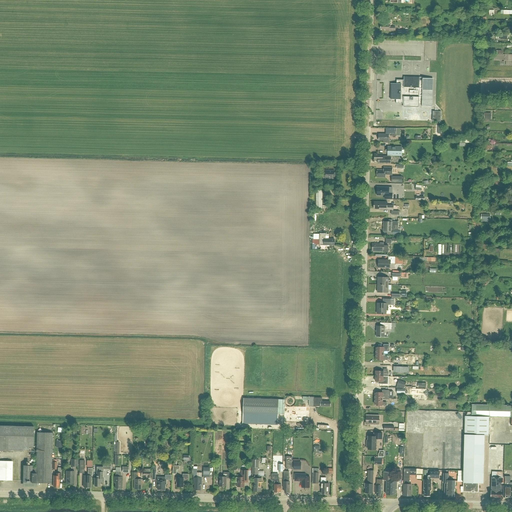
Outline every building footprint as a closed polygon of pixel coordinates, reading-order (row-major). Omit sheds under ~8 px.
[(395,27),(390,27),(390,21),(385,21),(385,24),(382,24),(382,25),(381,25),(380,29),(385,29),(385,31),(395,31),(395,27)] [(422,104),(422,107),(432,107),(432,106),(432,79),(423,78),(423,81),(420,81),(420,78),(419,78),(404,78),(404,80),(397,80),(397,84),(392,84),(391,99),(396,100),(396,103),(403,104),(403,106),(419,106),(419,107),(419,104),(422,104)] [(441,112),(433,111),(433,121),(441,122),(441,112)] [(389,143),(389,134),(379,134),(379,141),(384,141),(383,142),(389,143)] [(402,156),(402,147),(388,147),(388,156),(402,156)] [(383,157),(383,154),(378,154),(375,154),(374,161),(378,161),(378,163),(391,164),(391,158),(385,158),(385,157),(383,157)] [(392,175),(393,168),(384,167),(384,170),(377,170),(377,177),(386,178),(386,175),(392,175)] [(335,176),(336,176),(336,173),(335,173),(335,171),(325,171),(325,176),(321,176),(321,181),(327,181),(327,178),(330,178),(335,178),(335,176)] [(392,199),(392,193),(392,188),(378,187),(377,195),(385,196),(385,199),(392,199)] [(398,225),(398,221),(393,221),(393,220),(389,220),(389,222),(384,221),(384,224),(383,224),(383,226),(384,226),(384,228),(383,228),(383,230),(384,230),(384,231),(388,231),(388,232),(390,232),(390,234),(392,234),(400,235),(401,230),(395,229),(395,225),(398,225)] [(334,245),(334,240),(326,239),(326,234),(320,233),(319,245),(324,245),(334,245)] [(384,245),(384,242),(380,242),(380,244),(372,244),(372,252),(388,252),(388,245),(384,245)] [(399,263),(399,257),(395,257),(388,257),(388,260),(379,260),(378,268),(390,268),(390,263),(395,263),(399,263)] [(394,305),(394,300),(386,299),(386,304),(378,304),(377,314),(386,314),(386,310),(388,311),(388,305),(394,305)] [(382,326),(381,326),(377,326),(377,337),(384,337),(385,329),(391,329),(391,323),(382,323),(382,326)] [(376,353),(384,353),(384,351),(389,351),(389,345),(384,345),(384,348),(378,347),(378,348),(376,348),(376,353)] [(383,376),(376,376),(376,381),(378,381),(378,384),(388,384),(389,376),(383,376)] [(377,394),(375,394),(375,399),(383,400),(383,399),(389,399),(389,398),(389,391),(383,390),(383,393),(377,393),(377,394)] [(243,413),(243,423),(278,424),(278,414),(279,399),(244,398),(243,413)] [(330,407),(331,401),(322,401),(322,398),(314,398),(314,406),(330,407)] [(489,417),(511,417),(511,412),(511,406),(472,405),(472,416),(489,417)] [(379,425),(380,416),(372,415),(372,416),(366,416),(366,424),(371,424),(379,425)] [(489,417),(472,416),(465,416),(463,492),(478,492),(479,483),(484,483),(484,435),(489,435),(489,417)] [(51,483),(52,433),(37,432),(36,468),(32,468),(32,466),(23,465),(23,483),(51,483)] [(382,439),(382,433),(375,433),(375,436),(368,436),(368,440),(367,440),(367,447),(368,447),(368,450),(376,450),(376,439),(382,439)] [(0,480),(12,481),(12,461),(0,461),(0,480)] [(61,474),(61,468),(58,467),(57,473),(57,476),(53,476),(53,479),(53,487),(59,487),(59,479),(60,479),(61,474)] [(92,476),(92,468),(88,468),(88,476),(84,476),(83,487),(90,488),(91,476),(92,476)] [(194,469),(194,485),(195,485),(195,490),(201,490),(201,485),(202,485),(202,478),(198,478),(198,473),(198,469),(194,469)] [(416,469),(404,469),(404,484),(404,490),(405,490),(405,496),(410,496),(411,490),(412,484),(409,484),(409,482),(410,475),(416,475),(416,474),(416,469)] [(248,473),(248,470),(247,470),(242,470),(241,477),(238,477),(238,487),(245,487),(245,482),(248,483),(248,479),(248,473)] [(373,494),(373,474),(373,470),(368,470),(368,484),(365,484),(365,488),(366,488),(365,493),(373,494)] [(94,478),(94,482),(94,486),(100,486),(100,483),(103,483),(103,478),(102,478),(103,472),(97,472),(96,478),(94,478)] [(141,489),(141,479),(137,479),(137,472),(133,472),(133,479),(134,479),(134,489),(141,489)] [(230,478),(230,472),(224,472),(224,477),(220,476),(219,487),(226,487),(227,478),(230,478)] [(397,489),(397,481),(392,481),(392,472),(385,472),(384,480),(387,481),(386,495),(395,495),(396,489),(397,489)] [(503,478),(503,472),(492,472),(492,478),(492,491),(492,497),(501,498),(501,492),(501,483),(503,483),(503,478)] [(455,486),(455,481),(449,481),(449,474),(444,473),(444,483),(445,483),(445,496),(454,497),(454,486),(455,486)] [(189,481),(189,474),(183,474),(183,478),(176,478),(176,482),(177,482),(177,487),(183,487),(184,481),(189,481)] [(281,492),(281,485),(280,485),(280,479),(278,479),(279,474),(272,474),(272,481),(275,481),(274,492),(281,492)] [(306,477),(306,474),(295,474),(295,481),(302,481),(302,488),(310,488),(310,477),(306,477)] [(166,485),(166,480),(165,480),(165,477),(157,477),(157,484),(156,487),(158,487),(158,490),(165,490),(165,485),(166,485)] [(328,492),(329,484),(329,483),(326,483),(326,478),(321,478),(321,488),(322,488),(322,494),(327,494),(327,492),(328,492)]
